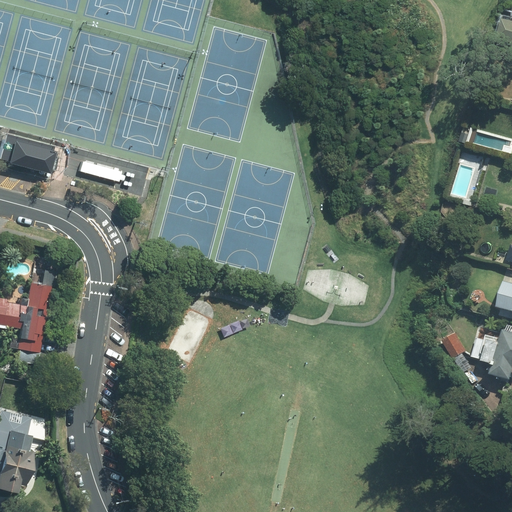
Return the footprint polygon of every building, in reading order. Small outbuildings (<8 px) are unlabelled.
[(15,138),(10,160),(53,171),(58,149),(15,138)] [(76,149),(69,176),(148,196),(155,169),(76,149)] [(0,302),(0,324),(10,326),(7,347),(20,349),(19,359),(41,362),(54,282),(31,278),(28,296),(21,295),(20,302),(6,299),(5,304),(0,302)] [(511,330),(510,339),(483,332),(477,357),(504,364),(501,375),(511,377),(511,330)] [(471,350),(459,331),(446,339),(459,358),(471,350)] [(34,432),(28,431),(32,416),(0,408),(0,483),(20,489),(21,482),(31,485),(39,450),(30,448),(34,432)]
